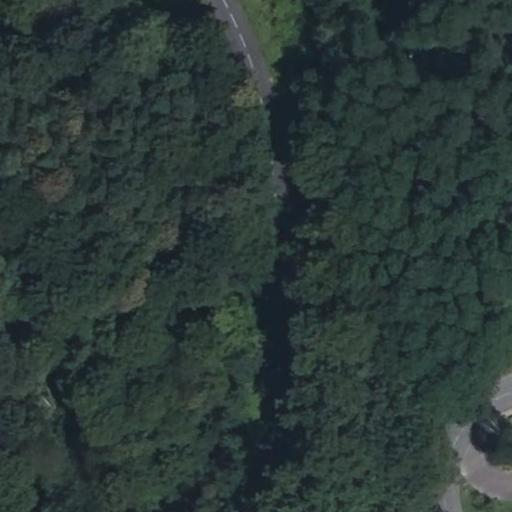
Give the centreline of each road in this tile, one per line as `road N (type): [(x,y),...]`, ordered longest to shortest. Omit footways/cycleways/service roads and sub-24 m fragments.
road 1 (tertiary): [(216,0),(255,93),(267,166),(262,511)]
road 2 (tertiary): [(439,511),(443,448),(486,400),(511,392)]
